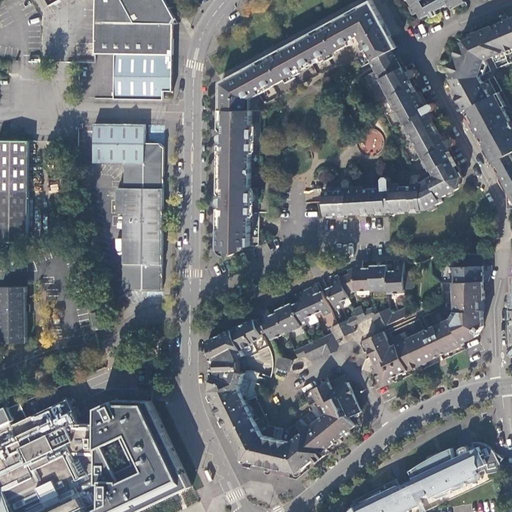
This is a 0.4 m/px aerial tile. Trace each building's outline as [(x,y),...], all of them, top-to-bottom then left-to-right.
[(96,54),(116,54),(115,99),(116,99),(164,100),(165,91),(173,91),(174,40),(175,18),(164,0),(48,0),(51,5),(60,0),(96,0),(96,36),(96,54)] [(385,27),(386,24),(373,0),(221,81),(221,110),(249,111),(249,100),(248,98),(272,86),(272,87),(297,74),(296,72),(325,56),(326,58),(360,41),(359,38),(370,33),(373,40),(387,33),(385,27)] [(410,0),(413,5),(410,7),(414,14),(418,12),(422,18),(430,14),(431,17),(438,13),(437,10),(449,4),(451,9),(465,2),(464,0),(410,0)] [(506,18),(506,17),(502,18),(503,21),(474,33),(474,32),(467,35),(468,38),(464,40),(463,45),(460,44),(450,73),(452,75),(450,79),(453,83),(450,85),(453,92),(455,91),(466,111),(491,97),(481,77),(487,61),(504,54),(509,65),(511,64),(511,19),(509,21),(508,17),(506,18)] [(364,45),(376,70),(398,58),(403,55),(386,24),(385,27),(387,33),(373,40),(364,45)] [(324,191),(326,215),(328,215),(328,217),(330,218),(335,218),(336,218),(336,215),(341,215),(341,217),(343,218),(347,218),(349,216),(348,214),(364,213),(364,215),(365,216),(370,216),(371,215),(371,213),(379,212),(379,214),(380,215),(385,215),(386,214),(385,212),(389,212),(390,214),(391,215),(396,214),(397,213),(397,211),(413,210),(413,212),(415,213),(419,213),(420,212),(419,210),(429,209),(443,202),(441,198),(458,189),(463,176),(449,151),(452,149),(450,147),(454,145),(456,142),(454,138),(451,138),(450,138),(448,135),(445,137),(442,132),(439,133),(433,122),(436,120),(433,116),(436,114),(434,110),(436,109),(437,107),(435,103),(431,103),(428,105),(421,91),(418,90),(417,91),(414,86),(417,84),(415,81),(418,80),(415,76),(417,75),(418,72),(416,69),(412,68),(406,72),(398,58),(376,70),(365,76),(418,175),(415,175),(413,176),(413,180),(412,180),(412,185),(391,186),(391,178),(388,176),(385,176),(383,178),(384,187),(352,189),(352,180),(350,178),(347,179),(344,180),(345,189),(324,191)] [(511,118),(511,109),(502,91),(491,97),(466,111),(500,173),(509,188),(509,208),(511,208),(511,120),(511,119),(511,118)] [(249,111),(221,110),(218,245),(219,249),(219,251),(220,253),(222,255),(224,256),(226,257),(228,257),(230,257),(232,256),(234,255),(236,253),(237,251),(237,246),(259,245),(261,111),(249,111)] [(118,290),(160,291),(164,143),(145,143),(146,125),(92,123),(91,163),(123,163),(122,188),(120,188),(118,290)] [(34,142),(34,140),(0,139),(0,236),(28,237),(30,142),(34,142)] [(453,319),(464,343),(479,335),(484,327),(483,311),(486,311),(484,259),(455,260),(458,317),(453,319)] [(364,269),(364,261),(355,262),(355,274),(351,276),(350,274),(341,278),(347,291),(356,287),(356,291),(372,291),(371,268),(364,269)] [(389,293),(406,293),(405,289),(405,274),(404,263),(396,264),(396,271),(388,271),(389,290),(389,293)] [(388,265),(371,266),(371,268),(372,291),(389,290),(388,271),(388,265)] [(405,274),(405,289),(413,289),(415,286),(414,276),(411,273),(405,274)] [(347,291),(341,278),(339,276),(332,279),(334,285),(328,289),(338,310),(345,306),(343,302),(350,298),(347,291)] [(0,316),(2,316),(2,342),(28,342),(27,285),(1,286),(1,291),(0,290),(0,316)] [(313,288),(305,292),(316,315),(323,311),(325,315),(333,312),(323,291),(316,294),(313,288)] [(316,315),(305,292),(297,296),(300,302),(293,305),(303,326),(310,322),(312,326),(319,322),(316,315)] [(293,305),(292,303),(277,310),(278,312),(288,333),(303,326),(293,305)] [(362,306),(355,309),(358,316),(361,322),(373,317),(373,309),(365,312),(362,306)] [(373,309),(373,317),(376,323),(393,315),(389,308),(380,313),(378,311),(373,309)] [(393,315),(376,323),(379,330),(407,317),(406,308),(393,315)] [(268,309),(260,313),(263,318),(269,331),(273,340),(288,333),(278,312),(271,315),(268,309)] [(92,313),(96,330),(104,328),(102,321),(107,319),(105,311),(92,313)] [(358,316),(343,322),(349,335),(356,332),(353,326),(361,322),(358,316)] [(269,331),(263,318),(256,321),(263,334),(269,331)] [(211,391),(231,433),(256,421),(247,402),(258,396),(255,390),(257,384),(261,373),(254,370),(253,372),(248,370),(247,373),(241,371),(241,359),(246,356),(246,357),(269,347),(265,337),(264,337),(262,334),(263,334),(256,321),(256,319),(208,342),(211,348),(210,353),(217,356),(218,374),(212,378),(214,382),(211,391)] [(385,332),(366,341),(377,364),(373,366),(383,388),(395,382),(394,379),(399,376),(436,359),(465,345),(464,343),(453,319),(410,339),(407,333),(394,339),(397,345),(392,347),(390,341),(385,332)] [(349,335),(343,322),(339,325),(344,337),(349,335)] [(344,337),(339,325),(332,328),(334,333),(326,337),(329,344),(337,340),(344,337)] [(311,344),(317,357),(324,353),(321,348),(329,344),(326,337),(311,344)] [(321,348),(324,353),(328,356),(339,351),(340,346),(337,340),(329,344),(321,348)] [(296,351),(299,358),(308,354),(311,360),(317,357),(311,344),(296,351)] [(293,361),(281,356),(278,367),(290,372),(293,361)] [(357,415),(363,412),(349,382),(343,385),(334,389),(332,385),(331,382),(306,394),(312,405),(319,402),(321,405),(323,404),(328,413),(303,433),(321,455),(325,452),(357,426),(348,415),(351,413),(353,416),(357,415)] [(108,453),(107,511),(111,511),(117,510),(118,511),(135,511),(193,486),(153,399),(116,396),(98,404),(97,423),(100,423),(100,453),(108,453)] [(0,511),(92,511),(101,508),(99,483),(100,423),(97,423),(83,423),(71,399),(15,425),(13,422),(0,428),(0,511)] [(315,459),(321,455),(303,433),(292,442),(263,435),(256,421),(231,433),(244,459),(299,472),(315,459)] [(351,511),(405,511),(422,504),(420,499),(432,494),(435,500),(451,494),(451,493),(467,487),(466,486),(482,480),(480,474),(487,472),(489,475),(504,471),(502,463),(504,459),(499,455),(495,452),(490,447),(483,443),(479,443),(474,443),(476,450),(474,451),(471,452),(471,447),(469,446),(463,448),(461,450),(461,453),(463,455),(456,458),(454,448),(448,451),(449,454),(440,457),(428,463),(415,471),(414,476),(416,481),(415,482),(412,484),(409,482),(407,483),(406,484),(406,486),(402,488),(399,483),(387,488),(385,486),(364,497),(355,501),(357,506),(354,509),(351,511)] [(100,453),(99,483),(101,508),(101,511),(107,511),(108,453),(100,453)] [(318,463),(324,458),(321,455),(315,459),(318,463)]
